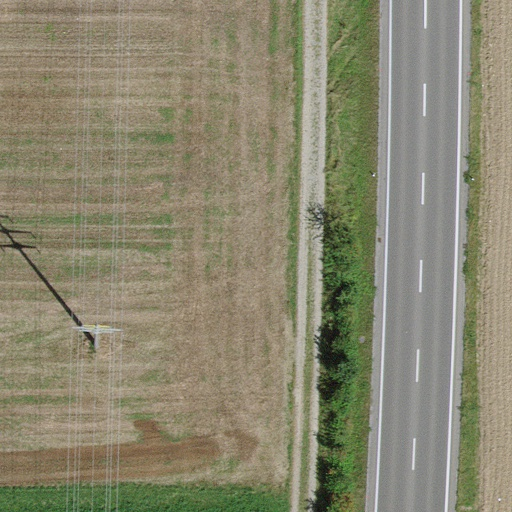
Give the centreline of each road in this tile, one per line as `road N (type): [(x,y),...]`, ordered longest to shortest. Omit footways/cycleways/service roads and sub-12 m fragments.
road 1 (primary): [(418,0),(420,231),(403,511)]
road 2 (track): [(318,0),(302,511)]
